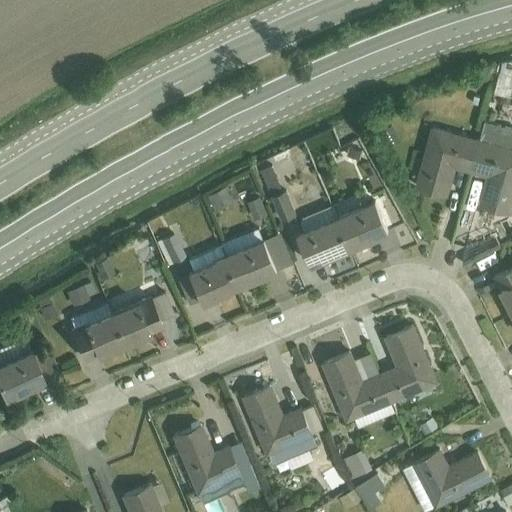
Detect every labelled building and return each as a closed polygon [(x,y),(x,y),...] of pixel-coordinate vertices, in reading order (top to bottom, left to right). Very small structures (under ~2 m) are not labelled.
[(511,201),(511,135),(430,113),(410,186),(446,195),(455,163),(485,170),(477,199),(510,208),(511,201)] [(276,157),(263,162),(281,212),(295,207),(276,157)] [(376,188),(296,218),(312,259),(391,228),(376,188)] [(255,211),(266,206),(258,190),(247,195),(255,211)] [(475,249),(502,233),(495,220),(467,236),(475,249)] [(264,225),(185,258),(202,296),(280,263),(264,225)] [(157,233),(167,257),(183,250),(173,226),(157,233)] [(285,231),(274,235),(283,256),(294,251),(285,231)] [(511,255),(494,264),(511,301),(511,255)] [(150,290),(68,317),(80,352),(161,325),(150,290)] [(323,351),(345,411),(437,377),(414,315),(386,326),(396,353),(366,365),(356,339),(323,351)] [(30,337),(0,347),(0,387),(2,394),(45,378),(30,337)] [(242,387),(266,450),(314,431),(299,393),(282,399),(273,375),(242,387)] [(199,410),(168,421),(193,486),(245,467),(232,433),(211,441),(199,410)] [(413,449),(435,501),(494,476),(479,441),(449,454),(442,437),(413,449)] [(358,445),(345,453),(356,473),(370,466),(358,445)] [(320,469),(334,492),(348,483),(333,460),(320,469)] [(388,491),(377,468),(356,478),(367,501),(388,491)] [(58,510),(58,511),(163,511),(148,472),(120,483),(131,511),(129,511),(94,511),(89,499),(58,510)] [(511,511),(511,506),(504,494),(477,511),(511,511)]
